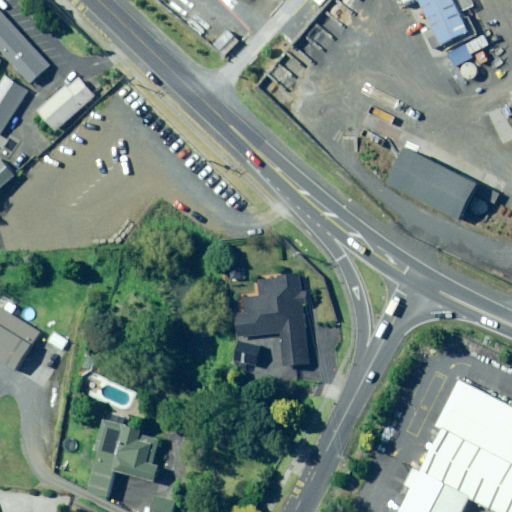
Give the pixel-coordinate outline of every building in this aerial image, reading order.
[(208,0),(187,0),(200,10),(208,0)] [(463,18),(454,0),(418,0),(435,35),(427,38),(432,48),(448,40),(451,46),(477,34),(468,15),(466,16),(463,18)] [(50,65),(0,9),(0,51),(29,84),(50,65)] [(465,44),(447,53),(454,66),(472,57),(465,44)] [(478,74),(478,72),(478,69),(477,67),(475,65),(473,63),(470,63),(467,63),(465,64),(463,66),(462,68),(461,71),(462,73),(463,76),(465,78),(467,79),(469,79),(472,79),(474,78),(476,76),(478,74)] [(0,133),(27,90),(4,75),(0,81),(0,133)] [(96,97),(80,79),(70,88),(68,86),(39,112),(58,132),(96,97)] [(503,109),(506,117),(511,115),(507,107),(503,109)] [(64,148),(72,138),(66,133),(58,142),(64,148)] [(479,184),(434,161),(404,146),(385,182),(460,221),(479,184)] [(0,186),(7,181),(15,174),(14,174),(1,158),(0,158),(0,186)] [(303,311),(308,311),(306,290),(301,290),(299,273),(279,275),(280,280),(261,282),(263,296),(247,298),(248,314),(236,315),(238,338),(281,334),(284,367),(309,364),(303,311)] [(40,332),(0,307),(0,362),(14,371),(30,345),(32,346),(40,332)] [(511,511),(511,406),(460,379),(436,427),(441,429),(420,471),(414,468),(401,494),(406,497),(398,511),(462,511),(469,499),(494,511),(511,511)] [(133,409),(137,410),(141,408),(142,404),(140,401),(136,399),(132,401),(131,406),(133,409)] [(126,425),(109,420),(102,418),(94,450),(98,451),(93,466),(92,471),(86,492),(108,498),(115,472),(154,483),(154,480),(158,466),(152,464),(154,458),(159,439),(140,434),(141,430),(126,426),(126,425)] [(172,511),(175,500),(155,496),(154,495),(150,511),(172,511)]
